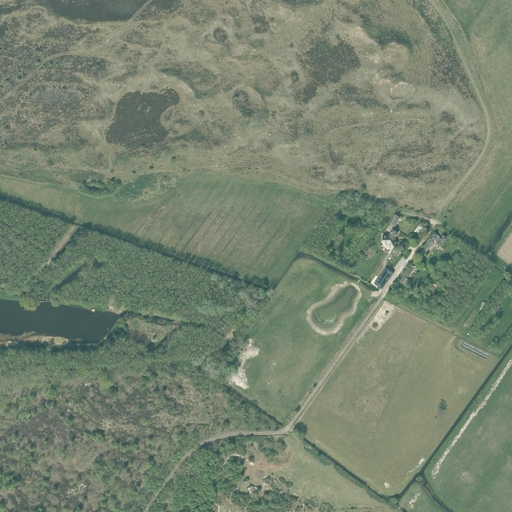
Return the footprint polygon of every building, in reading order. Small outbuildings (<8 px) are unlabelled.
[(395,215),(390,223),(395,226),(400,217),(395,215)] [(383,236),(383,243),(387,243),(389,244),(391,247),(397,244),(395,240),(395,237),(398,232),(393,229),(389,235),(388,236),(383,236)] [(426,245),(421,253),(424,256),(430,248),(429,248),(433,243),(432,243),(434,240),(438,243),(437,245),(440,247),(441,245),(442,245),(447,238),(442,234),(440,237),(434,232),(428,240),(429,240),(425,245),(426,245)] [(402,276),(399,280),(407,285),(410,281),(407,279),(411,273),(415,267),(411,265),(403,276),(402,276)] [(385,267),(374,283),(382,289),(394,273),(385,267)]
